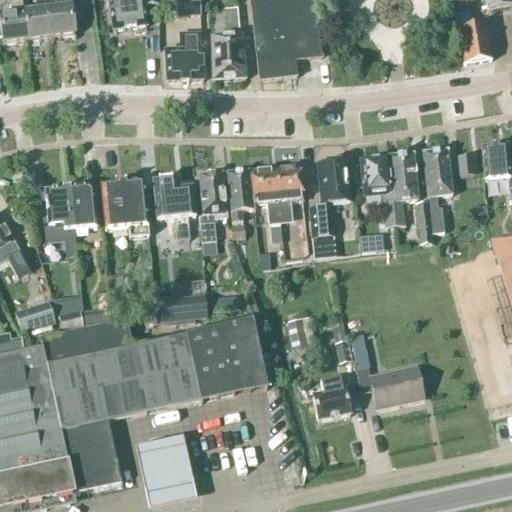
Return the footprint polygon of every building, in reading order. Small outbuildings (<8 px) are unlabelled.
[(0,40),(1,40),(2,49),(26,46),(22,17),(19,0),(8,0),(11,18),(0,19),(0,40)] [(36,15),(22,17),(26,46),(50,43),(43,0),(31,0),(32,5),(34,5),(36,15)] [(43,0),(50,43),(74,40),(70,10),(69,2),(65,0),(61,0),(56,1),(55,0),(43,0)] [(112,36),(146,31),(143,11),(157,9),(156,0),(108,0),(107,0),(112,36)] [(310,0),(248,0),(255,59),(257,76),(258,86),(297,81),(295,65),(322,62),(310,0)] [(511,10),(509,0),(479,0),(481,5),(485,4),(487,16),(511,10)] [(178,19),(199,18),(198,8),(177,8),(178,19)] [(239,41),(238,34),(236,12),(224,13),(226,35),(227,41),(210,42),(211,86),(244,84),(241,40),(239,41)] [(471,32),(468,16),(455,18),(463,69),(491,65),(485,30),(471,32)] [(188,88),(188,86),(202,86),(201,37),(179,38),(179,54),(164,54),(165,87),(180,86),(180,88),(188,88)] [(511,170),(508,171),(506,150),(481,152),(484,186),(508,184),(511,210),(511,170)] [(427,210),(415,211),(417,231),(418,251),(432,250),(430,240),(443,238),(441,213),(437,214),(435,202),(451,200),(447,156),(422,159),(427,210)] [(387,163),(394,233),(404,232),(402,213),(399,214),(398,207),(417,205),(413,160),(387,162),(387,163)] [(459,182),(474,180),(472,161),(457,163),(459,182)] [(384,234),(394,233),(387,163),(360,166),(364,201),(386,199),(386,205),(381,206),(384,234)] [(332,242),(335,242),(331,207),(349,205),(345,167),(317,170),(321,208),(321,212),(308,213),(311,244),(332,242)] [(273,174),(278,229),(294,227),(292,207),(301,206),(298,171),(273,174)] [(268,230),(278,229),(273,174),(248,176),(252,215),(253,215),(253,211),(266,210),(268,230)] [(240,216),(252,215),(248,176),(226,178),(231,228),(241,227),(240,216)] [(225,223),(225,218),(221,179),(198,181),(201,221),(198,221),(201,249),(215,247),(212,220),(214,219),(215,224),(225,223)] [(144,197),(146,217),(155,216),(155,226),(170,225),(172,245),(182,244),(180,224),(194,222),(191,191),(177,193),(176,183),(152,185),(153,196),(144,197)] [(146,217),(144,197),(143,186),(125,188),(113,189),(100,190),(104,236),(127,234),(128,243),(148,241),(146,217)] [(87,192),(70,193),(73,235),(96,233),(93,196),(87,192)] [(47,233),(43,233),(45,250),(65,248),(66,259),(75,258),(73,235),(70,193),(69,193),(61,194),(44,196),(47,233)] [(487,211),(479,212),(480,220),(487,219),(487,211)] [(0,252),(7,264),(18,283),(25,279),(30,276),(19,257),(15,260),(13,256),(18,253),(13,244),(10,245),(0,226),(0,252)] [(231,245),(244,244),(242,230),(230,231),(231,245)] [(511,237),(490,244),(501,279),(484,284),(493,311),(492,312),(497,330),(505,328),(505,326),(511,323),(511,237)] [(332,242),(311,244),(313,263),(334,261),(332,242)] [(150,297),(137,299),(138,316),(151,314),(150,297)] [(204,300),(181,303),(183,323),(206,321),(204,300)] [(21,339),(54,329),(47,306),(14,317),(21,339)] [(287,322),(292,354),(315,350),(311,319),(287,322)] [(45,371),(72,499),(121,489),(107,426),(199,406),(200,408),(266,394),(251,326),(131,352),(126,329),(39,348),(41,354),(40,354),(44,371),(45,371)] [(8,337),(0,338),(0,359),(12,356),(8,337)] [(352,364),(348,343),(335,346),(339,366),(352,364)] [(17,359),(0,362),(0,511),(9,511),(72,499),(45,371),(44,371),(40,354),(17,359)] [(366,361),(354,363),(356,374),(368,372),(366,361)] [(369,383),(367,374),(355,376),(360,399),(372,396),(376,414),(422,404),(415,373),(369,383)] [(340,395),(338,385),(319,389),(321,399),(311,402),(317,427),(349,420),(343,395),(340,395)] [(181,445),(133,456),(140,487),(145,511),(176,511),(195,508),(187,477),(181,445)]
